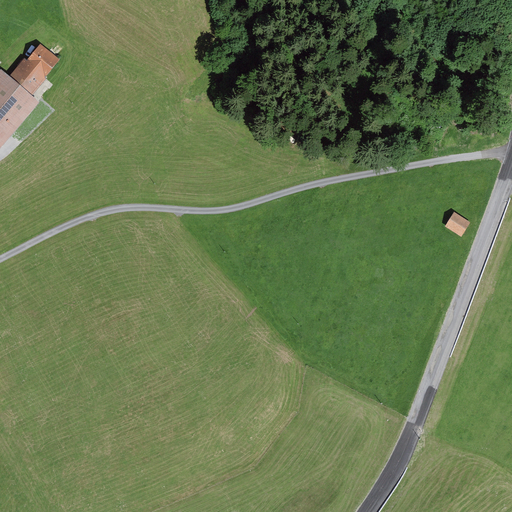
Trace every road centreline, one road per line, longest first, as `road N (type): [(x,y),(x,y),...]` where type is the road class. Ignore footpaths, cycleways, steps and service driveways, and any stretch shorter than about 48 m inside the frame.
road 1 (track): [(511,153),(317,185),(221,212),(111,210),(0,258)]
road 2 (tertiary): [(511,162),(415,424),(367,511)]
